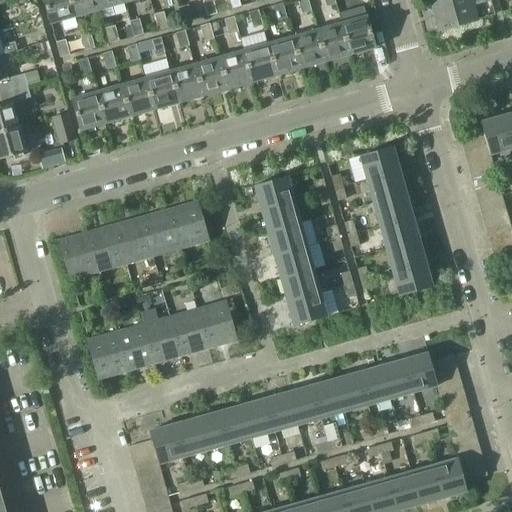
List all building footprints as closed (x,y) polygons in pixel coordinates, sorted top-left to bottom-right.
[(71,0),(44,0),(51,25),(77,18),(71,0)] [(71,0),(77,18),(101,11),(97,0),(71,0)] [(97,0),(101,11),(126,4),(124,0),(97,0)] [(208,16),(217,13),(213,0),(206,0),(204,1),(208,16)] [(229,0),(231,9),(240,6),(238,0),(229,0)] [(311,10),(308,0),(298,0),(302,13),(311,10)] [(440,0),(431,3),(439,30),(478,19),(478,18),(474,19),(468,0),(440,0)] [(286,17),(282,3),(273,6),(277,20),(286,17)] [(193,20),(189,5),(180,8),(184,23),(193,20)] [(375,47),(363,7),(338,14),(341,23),(350,55),(375,47)] [(249,12),(253,27),(262,24),(257,10),(249,12)] [(169,27),(164,12),(155,15),(159,29),(169,27)] [(224,19),(228,34),(237,31),(233,17),(224,19)] [(144,34),(140,19),(131,21),(135,37),(144,34)] [(317,30),(326,62),(350,55),(341,23),(317,30)] [(213,32),(210,24),(202,27),(206,42),(215,39),(213,32)] [(120,41),(115,26),(106,29),(110,44),(120,41)] [(301,69),(326,62),(317,30),(292,37),(301,69)] [(190,46),(186,31),(177,34),(181,49),(190,46)] [(95,48),(91,33),(82,36),(86,50),(95,48)] [(301,69),(292,37),(267,45),(276,76),(301,69)] [(166,53),(161,38),(152,40),(157,56),(166,53)] [(66,40),(56,43),(61,58),(70,55),(66,40)] [(46,42),(38,45),(40,52),(48,50),(46,42)] [(18,50),(16,43),(3,46),(5,54),(18,50)] [(141,60),(137,45),(128,47),(132,62),(141,60)] [(267,45),(243,51),(252,83),(276,76),(267,45)] [(252,83),(243,51),(220,58),(229,90),(252,83)] [(117,67),(113,52),(103,54),(107,69),(117,67)] [(1,55),(0,55),(0,93),(27,86),(24,74),(8,79),(1,55)] [(229,90),(220,58),(196,65),(205,97),(229,90)] [(88,59),(78,61),(83,77),(92,74),(88,59)] [(205,97),(196,65),(171,72),(180,103),(205,97)] [(147,79),(156,110),(180,103),(171,72),(147,79)] [(156,110),(147,79),(122,85),(131,117),(156,110)] [(131,117),(122,85),(97,92),(107,124),(131,117)] [(0,132),(20,127),(28,125),(22,101),(31,98),(27,86),(0,93),(0,96),(2,105),(0,105),(0,132)] [(107,124),(97,92),(73,99),(81,131),(107,124)] [(75,139),(68,114),(53,118),(60,143),(75,139)] [(481,122),(483,131),(486,142),(490,154),(490,156),(491,155),(511,149),(511,141),(504,115),(481,122)] [(28,125),(20,127),(0,132),(0,160),(27,153),(23,137),(31,135),(28,125)] [(460,138),(463,149),(486,142),(483,131),(460,138)] [(486,142),(463,149),(466,160),(490,154),(486,142)] [(367,180),(400,171),(393,147),(360,156),(367,180)] [(55,150),(59,165),(65,164),(61,148),(55,150)] [(466,160),(469,172),(493,165),(491,155),(490,156),(490,154),(466,160)] [(469,172),(472,183),(497,176),(493,165),(469,172)] [(373,203),(406,194),(400,171),(367,180),(373,203)] [(331,177),(335,189),(344,187),(340,174),(331,177)] [(500,188),(497,176),(472,183),(476,194),(500,188)] [(261,210),(294,201),(287,177),(255,186),(261,210)] [(314,181),(318,194),(327,192),(323,179),(314,181)] [(335,189),(338,201),(347,198),(344,187),(335,189)] [(330,203),(327,192),(318,194),(321,206),(330,203)] [(380,227),(413,217),(406,194),(373,203),(380,227)] [(478,203),(481,214),(505,207),(502,196),(478,203)] [(268,233),(301,224),(294,201),(261,210),(268,233)] [(206,243),(209,242),(198,202),(171,210),(181,245),(204,238),(206,243)] [(484,225),(508,218),(505,207),(481,214),(484,225)] [(144,217),(153,252),(177,245),(179,250),(182,249),(181,245),(171,210),(144,217)] [(155,257),(153,252),(144,217),(117,225),(127,260),(150,253),(151,258),(155,257)] [(387,250),(419,241),(413,217),(380,227),(387,250)] [(488,236),(511,230),(511,228),(508,218),(484,225),(488,236)] [(344,223),(348,236),(357,233),(354,220),(344,223)] [(275,257),(307,248),(301,224),(268,233),(275,257)] [(127,260),(117,225),(90,232),(100,267),(124,260),(126,265),(128,264),(127,260)] [(340,238),(336,225),(328,228),(331,241),(340,238)] [(491,248),(511,241),(511,232),(511,230),(488,236),(491,248)] [(101,272),(100,267),(90,232),(62,240),(73,280),(74,280),(72,275),(97,268),(98,273),(101,272)] [(361,245),(357,233),(348,236),(351,248),(361,245)] [(344,250),(340,238),(331,241),(335,253),(344,250)] [(393,273),(426,264),(419,241),(387,250),(393,273)] [(494,259),(511,253),(511,241),(491,248),(494,259)] [(281,280),(314,270),(307,248),(275,257),(281,280)] [(393,273),(400,296),(432,287),(426,264),(393,273)] [(357,270),(361,282),(370,280),(367,267),(357,270)] [(314,270),(281,280),(288,303),(320,294),(314,270)] [(341,275),(345,287),(353,285),(350,272),(341,275)] [(361,282),(365,294),(374,292),(370,280),(361,282)] [(357,297),(353,285),(345,287),(348,299),(357,297)] [(320,294),(288,303),(294,327),(327,317),(320,294)] [(198,315),(208,349),(237,341),(226,302),(225,302),(226,307),(201,314),(200,309),(197,310),(198,315)] [(171,322),(181,357),(208,349),(198,315),(174,321),(173,316),(170,317),(172,322),(171,322)] [(144,330),(153,364),(181,357),(171,322),(147,329),(146,324),(143,325),(145,329),(144,330)] [(153,364),(144,330),(120,336),(119,331),(116,332),(118,337),(127,371),(153,364)] [(92,339),(90,339),(101,379),(127,371),(118,337),(93,343),(92,339)] [(428,353),(404,360),(414,393),(437,387),(438,387),(437,384),(434,373),(431,361),(428,353)] [(453,355),(431,361),(434,373),(457,366),(453,355)] [(390,400),(414,393),(404,360),(381,367),(390,400)] [(434,373),(437,384),(460,378),(457,366),(434,373)] [(367,406),(390,400),(381,367),(357,373),(367,406)] [(357,373),(335,380),(344,413),(367,406),(357,373)] [(460,378),(437,384),(438,387),(437,387),(440,396),(463,390),(460,378)] [(335,380),(312,386),(321,419),(344,413),(335,380)] [(312,386),(288,393),(298,426),(321,419),(312,386)] [(466,401),(463,390),(440,396),(443,407),(466,401)] [(288,393),(265,399),(275,432),(298,426),(288,393)] [(265,399),(242,406),(251,439),(275,432),(265,399)] [(470,412),(466,401),(443,407),(446,419),(470,412)] [(220,412),(229,445),(251,439),(242,406),(220,412)] [(220,412),(197,418),(206,451),(229,445),(220,412)] [(432,413),(420,417),(423,425),(435,422),(432,413)] [(410,429),(423,425),(420,417),(408,420),(410,429)] [(174,425),(183,457),(206,451),(197,418),(174,425)] [(452,438),(475,432),(472,420),(449,427),(452,438)] [(155,452),(158,463),(159,464),(183,457),(174,425),(149,432),(152,440),(155,452)] [(376,438),(388,435),(385,426),(374,430),(376,438)] [(364,442),(376,438),(374,430),(361,433),(364,442)] [(437,430),(425,433),(427,442),(439,438),(437,430)] [(452,438),(455,449),(478,443),(475,432),(452,438)] [(425,433),(413,437),(415,445),(427,442),(425,433)] [(340,439),(328,442),(330,451),(343,448),(340,439)] [(133,458),(155,452),(152,440),(130,447),(133,458)] [(318,455),(330,451),(328,442),(316,446),(318,455)] [(390,443),(378,446),(381,455),(393,451),(390,443)] [(459,460),(481,454),(478,443),(455,449),(458,459),(459,460)] [(368,458),(381,455),(378,446),(366,450),(368,458)] [(158,463),(155,452),(133,458),(136,469),(158,463)] [(284,464),(296,461),(294,452),(282,455),(284,464)] [(485,465),(481,454),(459,460),(462,471),(485,465)] [(272,467),(284,464),(282,455),(270,459),(272,467)] [(345,456),(333,459),(335,468),(347,464),(345,456)] [(333,459),(321,462),(323,471),(335,468),(333,459)] [(462,471),(459,460),(458,459),(434,465),(444,499),(468,492),(465,483),(462,471)] [(162,474),(159,464),(158,463),(136,469),(139,481),(162,474)] [(248,465),(235,468),(238,477),(250,474),(248,465)] [(421,505),(444,499),(434,465),(411,472),(421,505)] [(488,476),(485,465),(462,471),(465,483),(488,476)] [(227,480),(238,477),(235,468),(225,471),(227,480)] [(299,469),(287,472),(289,480),(301,477),(299,469)] [(277,484),(289,480),(287,472),(274,475),(277,484)] [(397,511),(421,505),(411,472),(387,479),(397,511)] [(165,486),(162,474),(139,481),(142,492),(165,486)] [(202,478),(190,481),(192,490),(205,487),(202,478)] [(396,511),(397,511),(387,479),(365,485),(372,511),(396,511)] [(180,493),(192,490),(190,481),(178,485),(180,493)] [(252,482),(240,485),(242,494),(255,490),(252,482)] [(240,485),(229,488),(231,497),(242,494),(240,485)] [(347,511),(372,511),(365,485),(342,492),(347,511)] [(145,503),(168,497),(165,486),(142,492),(145,503)] [(347,511),(342,492),(318,498),(322,511),(347,511)] [(207,495),(195,498),(197,507),(210,503),(207,495)] [(195,498),(183,502),(185,510),(197,507),(195,498)] [(322,511),(318,498),(296,505),(297,511),(322,511)]
